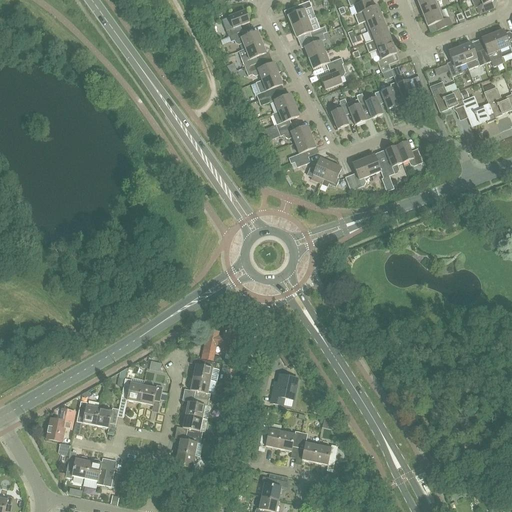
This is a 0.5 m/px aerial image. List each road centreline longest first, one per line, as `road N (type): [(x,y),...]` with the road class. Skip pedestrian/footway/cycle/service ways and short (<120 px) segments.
road 1 (residential): [(461,153),(412,129),(335,152),(260,3)]
road 2 (secondary): [(0,418),(247,268)]
road 3 (secondary): [(255,234),(91,0)]
road 4 (tertiary): [(292,246),(472,180)]
road 5 (secondary): [(378,428),(283,276)]
road 6 (residential): [(400,0),(416,41),(428,45),(511,10)]
